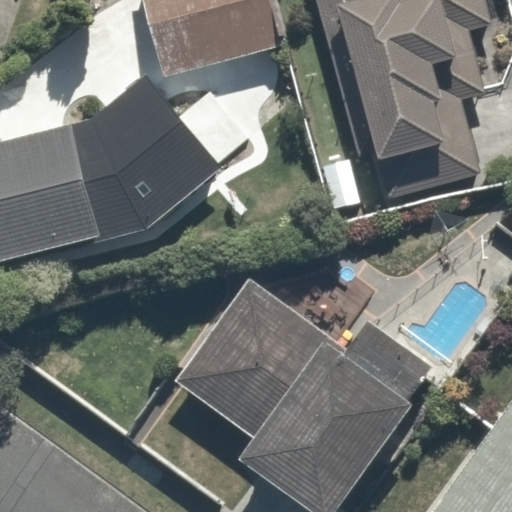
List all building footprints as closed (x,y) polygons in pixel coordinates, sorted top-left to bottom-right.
[(273,0),(144,0),(165,72),(284,38),(273,0)] [(485,0),(308,0),(312,21),(344,15),(366,141),(385,137),(393,182),(473,169),(460,93),(500,86),(485,0)] [(67,111),(0,126),(0,246),(93,226),(67,111)] [(239,268),(174,371),(246,416),(225,449),(325,511),(329,511),(414,378),(239,268)] [(511,511),(511,380),(415,511),(511,511)]
